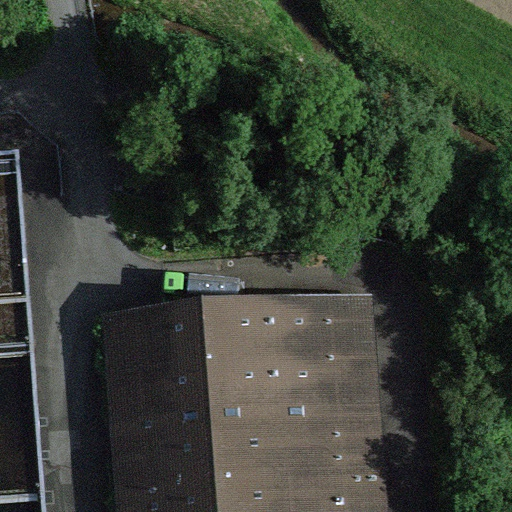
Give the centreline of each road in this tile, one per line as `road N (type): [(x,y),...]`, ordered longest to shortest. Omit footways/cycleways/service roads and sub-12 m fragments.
road 1 (track): [(71,47),(90,74),(511,258)]
road 2 (unknown): [(90,74),(86,287)]
